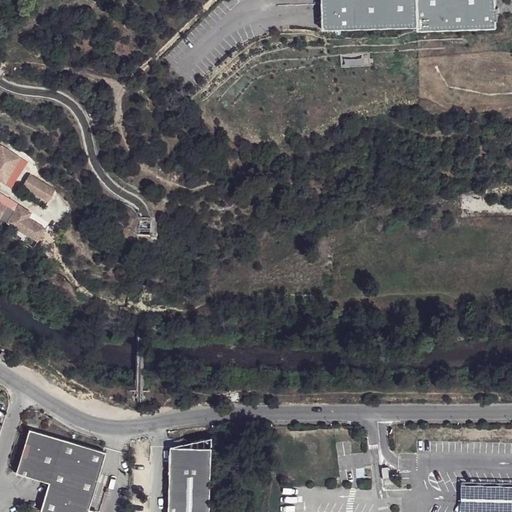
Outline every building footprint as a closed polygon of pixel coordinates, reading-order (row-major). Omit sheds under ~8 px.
[(323,0),(325,28),(418,25),(417,0),(323,0)] [(417,0),(418,25),(419,30),(497,27),(496,21),(499,20),(498,7),(496,7),(495,0),(417,0)] [(93,119),(98,117),(93,107),(86,110),(93,119)] [(1,146),(0,147),(0,180),(4,184),(20,158),(1,146)] [(55,190),(29,174),(22,186),(48,201),(55,190)] [(0,217),(34,239),(41,226),(29,218),(30,215),(27,212),(28,210),(19,205),(15,211),(0,201),(0,217)] [(41,226),(34,239),(38,241),(46,228),(41,226)] [(3,356),(0,361),(9,367),(12,362),(3,356)] [(49,481),(40,510),(47,511),(89,511),(91,510),(109,452),(29,427),(16,471),(49,481)] [(172,451),(169,511),(210,511),(212,452),(172,451)] [(459,511),(511,511),(511,485),(460,485),(459,511)]
